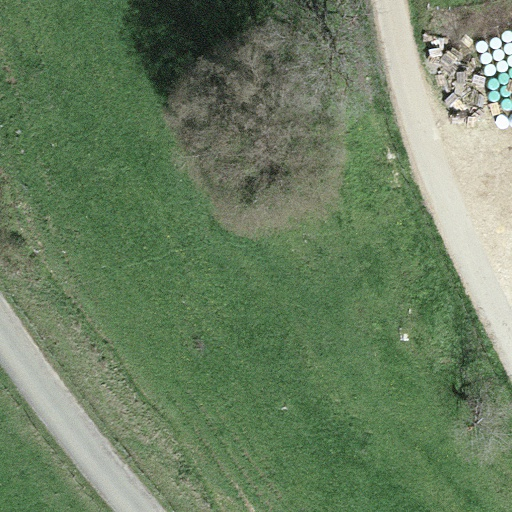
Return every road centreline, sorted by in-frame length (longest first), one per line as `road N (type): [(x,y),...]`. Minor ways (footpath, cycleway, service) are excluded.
road 1 (unclassified): [(511,326),(422,119),(391,0)]
road 2 (unclassified): [(0,328),(141,511)]
